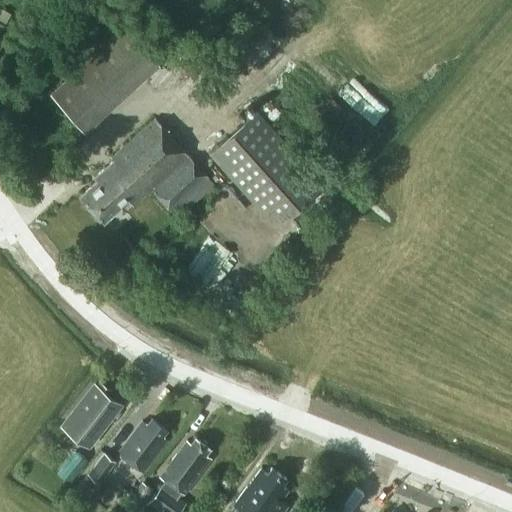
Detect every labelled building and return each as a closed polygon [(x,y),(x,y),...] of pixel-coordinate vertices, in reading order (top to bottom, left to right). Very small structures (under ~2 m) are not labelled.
[(85,133),(159,67),(124,27),(49,93),(85,133)] [(207,154),(273,229),(321,186),(255,111),(207,154)] [(149,190),(173,216),(209,182),(153,121),(112,159),(112,160),(93,177),(97,181),(80,197),(104,223),(122,206),(126,211),(149,190)] [(171,292),(181,303),(188,296),(178,285),(171,292)] [(87,443),(118,404),(93,385),(63,424),(87,443)] [(166,439),(162,436),(166,430),(149,418),(144,424),(141,421),(118,452),(143,470),(166,439)] [(181,511),(185,505),(180,502),(210,460),(205,456),(210,449),(194,438),(189,445),(185,441),(158,478),(163,482),(147,503),(158,511),(181,511)] [(76,451),(59,473),(72,483),(89,461),(76,451)] [(116,460),(105,452),(76,491),(87,499),(116,460)] [(266,472),(261,469),(248,487),(247,487),(235,504),(234,505),(236,507),(232,511),(273,511),(290,490),(283,485),(288,479),(270,466),(266,472)] [(129,492),(140,500),(150,486),(139,478),(130,490),(129,492)] [(123,500),(129,492),(130,490),(121,484),(115,493),(123,500)]
